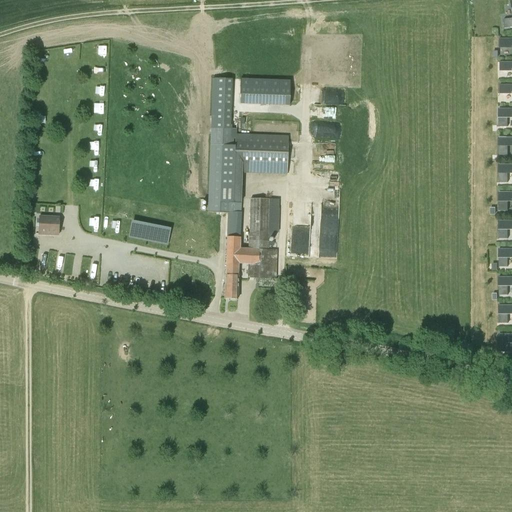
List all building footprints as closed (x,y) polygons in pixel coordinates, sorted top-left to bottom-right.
[(511,38),(500,39),(501,39),(501,48),(510,47),(511,47),(511,38)] [(97,54),(106,54),(106,46),(98,46),(97,54)] [(511,62),(500,62),(500,63),(501,63),(501,71),(510,71),(511,70),(511,62)] [(215,78),(212,128),(230,129),(232,79),(215,78)] [(290,83),(242,81),(241,107),(289,109),(290,83)] [(511,85),(500,85),(501,85),(501,94),(510,94),(510,93),(511,93),(511,85)] [(499,127),(508,127),(507,127),(507,118),(507,117),(511,117),(511,109),(499,109),(499,118),(499,127)] [(225,275),(224,299),(237,300),(239,264),(248,264),(247,278),(271,279),(271,250),(268,250),(268,242),(267,242),(267,238),(274,238),(274,232),(278,232),(279,199),(250,199),(249,238),(252,241),(251,250),(240,249),(243,203),(221,202),(223,146),(229,146),(230,129),(212,128),(208,212),(228,213),(225,275)] [(236,134),(236,139),(235,139),(234,172),(287,174),(288,136),(236,134)] [(511,145),(511,137),(499,137),(499,147),(499,155),(508,155),(507,155),(507,147),(507,145),(508,145),(511,145)] [(507,182),(507,173),(508,173),(511,172),(511,164),(499,165),(499,174),(499,183),(508,183),(508,182),(507,182)] [(507,202),(507,201),(511,200),(511,193),(499,193),(499,202),(499,211),(508,211),(508,210),(507,210),(507,202)] [(58,234),(59,217),(55,217),(54,221),(39,220),(39,217),(38,234),(38,233),(58,234)] [(508,239),(508,238),(507,238),(507,229),(508,229),(511,228),(511,220),(499,221),(499,230),(499,239),(508,239)] [(508,257),(511,257),(511,249),(499,249),(499,258),(499,267),(508,267),(507,267),(507,257),(508,257)] [(511,277),(499,277),(499,286),(499,295),(508,295),(507,295),(507,286),(507,285),(508,285),(511,285),(511,277)] [(508,323),(507,323),(507,315),(507,313),(511,313),(511,305),(499,306),(499,315),(499,323),(508,323)] [(511,334),(499,334),(499,343),(499,352),(508,352),(507,352),(507,342),(511,342),(511,334)]
